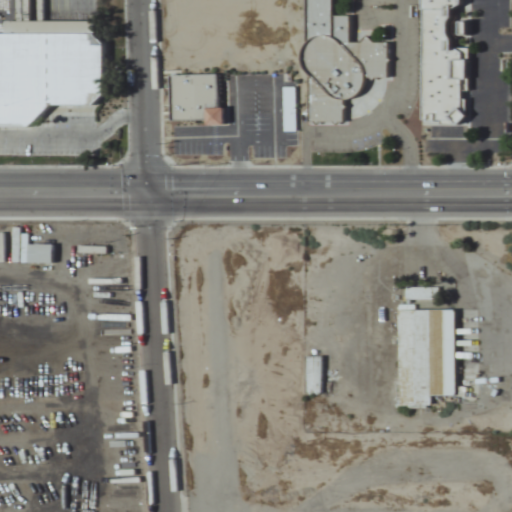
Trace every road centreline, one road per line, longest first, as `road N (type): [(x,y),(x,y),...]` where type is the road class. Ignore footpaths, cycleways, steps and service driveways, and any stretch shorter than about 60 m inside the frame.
road 1 (secondary): [(0,192),(511,192)]
road 2 (residential): [(162,511),(144,192)]
road 3 (residential): [(144,192),(139,0)]
